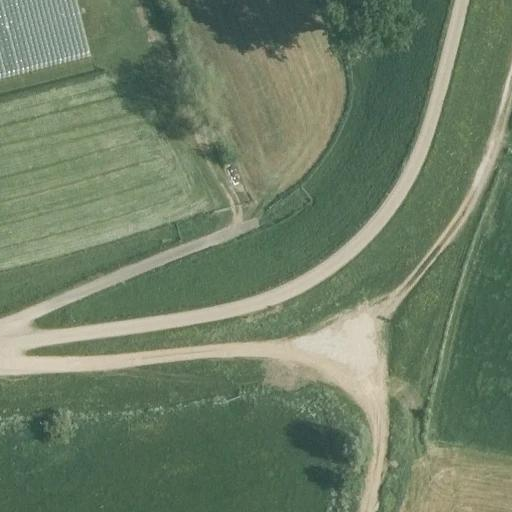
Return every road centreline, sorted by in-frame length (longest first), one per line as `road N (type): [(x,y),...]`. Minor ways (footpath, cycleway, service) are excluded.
road 1 (track): [(511,86),(496,146),(454,230),(405,300),(365,331),(320,349),(96,365),(27,367),(0,354)]
road 2 (unclassified): [(0,345),(217,310),(289,286),(339,254),(417,163),(460,0)]
road 3 (track): [(320,349),(376,418),(381,465),(370,511)]
